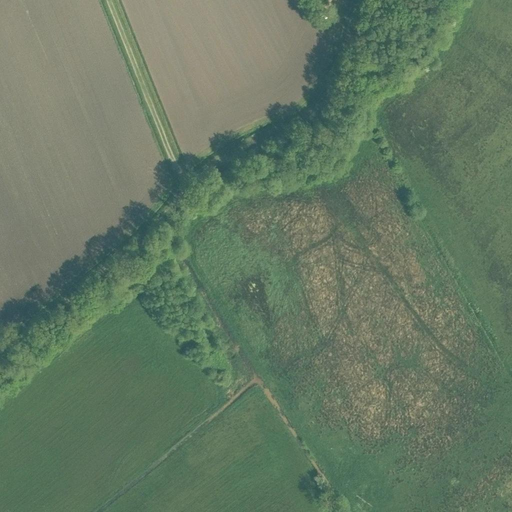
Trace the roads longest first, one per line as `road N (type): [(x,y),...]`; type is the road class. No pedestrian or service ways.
road 1 (track): [(0,353),(160,217),(186,185),(311,113),(341,61),(360,0)]
road 2 (track): [(186,185),(108,0)]
